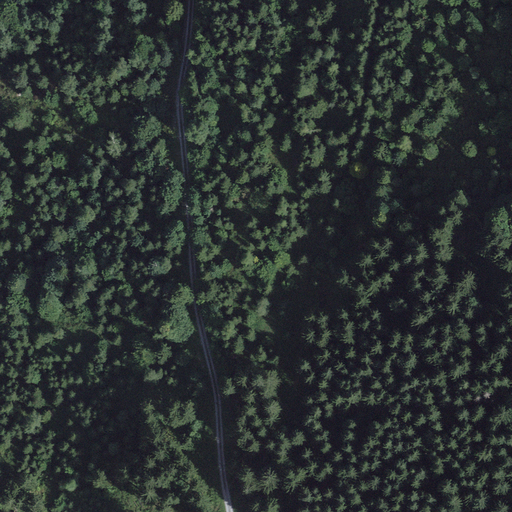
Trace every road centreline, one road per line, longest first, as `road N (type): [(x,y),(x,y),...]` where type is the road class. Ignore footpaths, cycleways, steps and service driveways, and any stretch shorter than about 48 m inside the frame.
road 1 (track): [(228,497),(295,387),(313,270),(350,158),(380,0)]
road 2 (track): [(191,0),(180,104),(194,285),(218,388),(231,511)]
